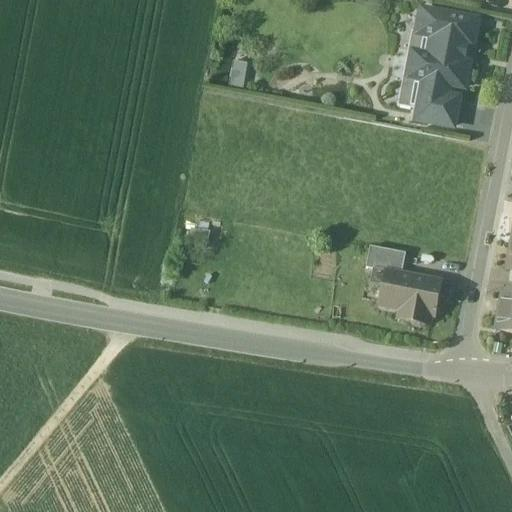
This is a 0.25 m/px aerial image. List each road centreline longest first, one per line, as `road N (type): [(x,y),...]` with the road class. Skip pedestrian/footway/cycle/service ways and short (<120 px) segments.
road 1 (tertiary): [(0,301),(467,375)]
road 2 (residential): [(467,375),(466,339),(511,98)]
road 3 (track): [(132,325),(0,487)]
